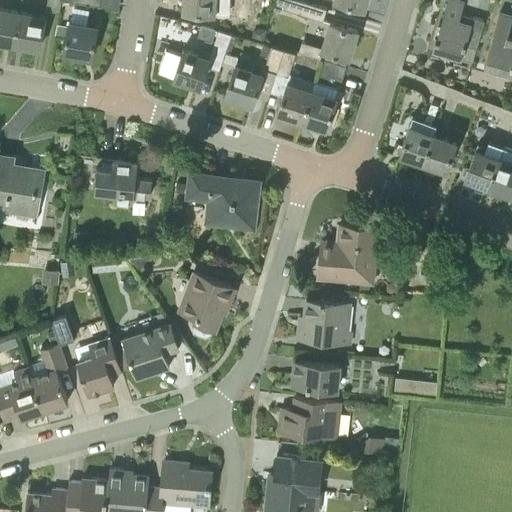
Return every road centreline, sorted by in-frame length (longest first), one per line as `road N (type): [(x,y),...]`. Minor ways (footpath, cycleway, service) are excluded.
road 1 (residential): [(210,410),(249,360),(308,164)]
road 2 (residential): [(0,463),(210,410)]
road 3 (residential): [(308,164),(117,103)]
road 4 (residential): [(349,178),(402,0)]
road 5 (residential): [(511,237),(349,178)]
